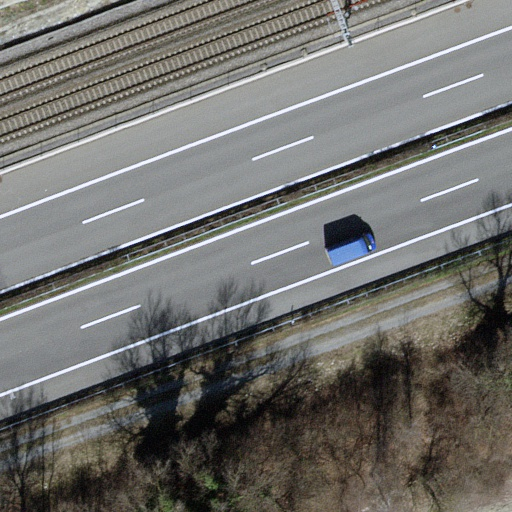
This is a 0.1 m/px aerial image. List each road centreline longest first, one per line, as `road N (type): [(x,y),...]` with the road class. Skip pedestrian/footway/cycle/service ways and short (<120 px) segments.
road 1 (motorway): [(511,60),(0,251)]
road 2 (motorway): [(0,359),(511,169)]
road 3 (track): [(0,461),(511,273)]
